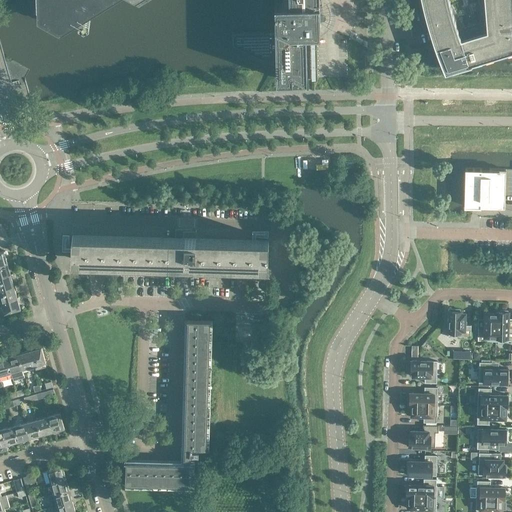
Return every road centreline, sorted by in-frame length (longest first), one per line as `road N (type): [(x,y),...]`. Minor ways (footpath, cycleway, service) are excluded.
road 1 (tertiary): [(391,107),(216,114),(34,151)]
road 2 (tertiary): [(43,176),(182,141),(391,132)]
road 3 (residential): [(178,304),(172,450),(138,449),(143,303)]
road 4 (unclassified): [(283,273),(284,221),(71,218)]
road 5 (unclassified): [(341,511),(331,378),(344,338),(376,290)]
road 6 (residential): [(97,302),(98,270),(283,273)]
road 7 (residential): [(389,511),(393,344),(411,321)]
road 8 (residential): [(178,304),(283,307),(283,273)]
road 9 (unclassified): [(56,320),(21,198)]
road 10 (residential): [(391,120),(511,121)]
road 11 (residential): [(511,235),(392,231)]
